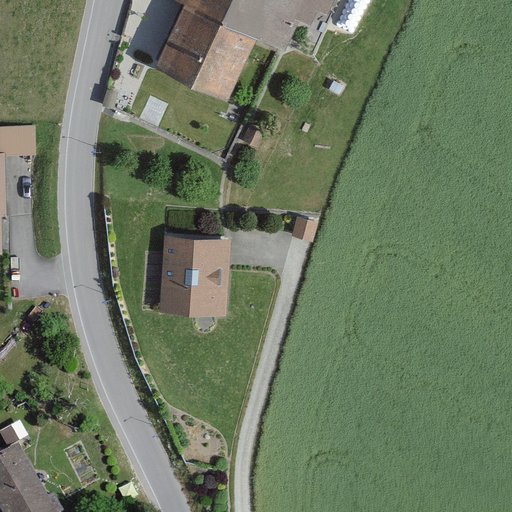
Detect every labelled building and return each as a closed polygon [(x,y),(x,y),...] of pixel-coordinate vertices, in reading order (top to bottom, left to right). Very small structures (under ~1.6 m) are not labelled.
[(195,0),(199,2),(171,66),(242,97),(268,40),(291,51),(309,11),(331,21),(340,0),(195,0)] [(266,147),(272,130),(253,123),(247,140),(266,147)] [(0,125),(0,251),(9,251),(8,212),(11,212),(9,155),(38,154),(38,125),(0,125)] [(324,219),(302,215),(298,234),(320,238),(324,219)] [(238,236),(173,234),(170,310),(235,312),(238,236)] [(0,495),(10,511),(69,511),(30,447),(0,464),(0,495)]
